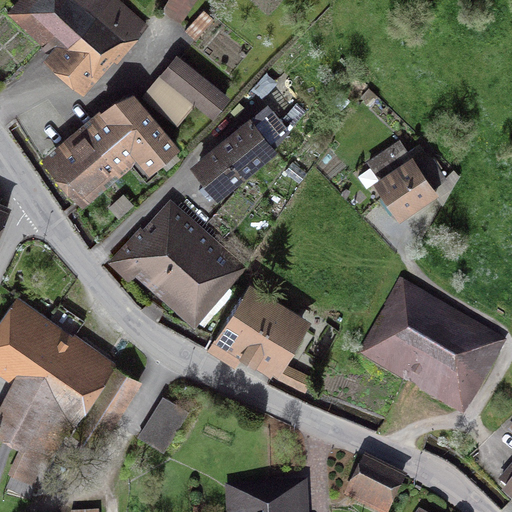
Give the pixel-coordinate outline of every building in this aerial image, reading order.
[(31,0),(23,9),(53,37),(44,47),(57,59),(108,0),(31,0)] [(81,80),(136,18),(115,0),(108,0),(57,59),(81,80)] [(171,0),(165,11),(180,21),(193,0),(171,0)] [(195,39),(213,19),(203,10),(185,30),(195,39)] [(177,123),(196,100),(212,113),(225,96),(179,58),(146,97),(177,123)] [(135,154),(139,150),(152,165),(176,145),(133,94),(54,160),(82,192),(132,150),(135,154)] [(269,150),(248,123),(199,163),(220,190),(269,150)] [(415,162),(401,140),(369,162),(400,209),(444,179),(427,153),(415,162)] [(128,277),(141,264),(196,312),(236,268),(207,241),(209,239),(174,208),(151,235),(142,228),(112,261),(128,277)] [(440,318),(444,312),(410,291),(412,287),(399,280),(385,304),(398,311),(375,349),(460,399),(490,346),(440,318)] [(240,354),(270,372),(301,324),(262,300),(266,293),(249,282),(209,349),(234,364),(240,354)] [(69,431),(107,373),(21,312),(0,342),(0,359),(22,375),(0,417),(0,430),(23,446),(7,486),(29,496),(36,482),(38,483),(49,457),(66,429),(69,431)] [(136,380),(116,367),(74,433),(95,446),(136,380)] [(188,411),(162,396),(138,439),(163,453),(188,411)] [(511,467),(499,481),(507,487),(502,493),(511,501),(511,467)] [(394,483),(369,471),(359,492),(383,504),(394,483)] [(295,511),(294,491),(239,494),(240,511),(295,511)]
